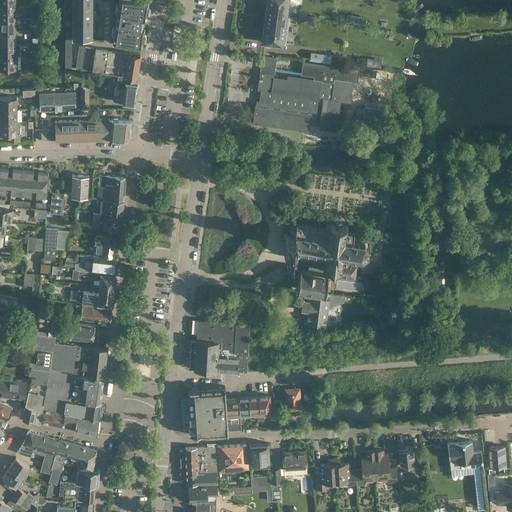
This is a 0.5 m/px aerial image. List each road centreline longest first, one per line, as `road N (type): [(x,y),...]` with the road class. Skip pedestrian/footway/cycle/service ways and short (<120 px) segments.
road 1 (residential): [(165,440),(511,428)]
road 2 (unclassified): [(172,376),(297,375),(511,356)]
road 3 (secondary): [(172,376),(200,161)]
road 4 (residential): [(115,339),(138,152)]
road 5 (secondary): [(200,161),(223,0)]
road 6 (residential): [(138,152),(160,0)]
road 7 (residential): [(138,152),(0,151)]
road 8 (residential): [(0,455),(19,423),(104,443)]
